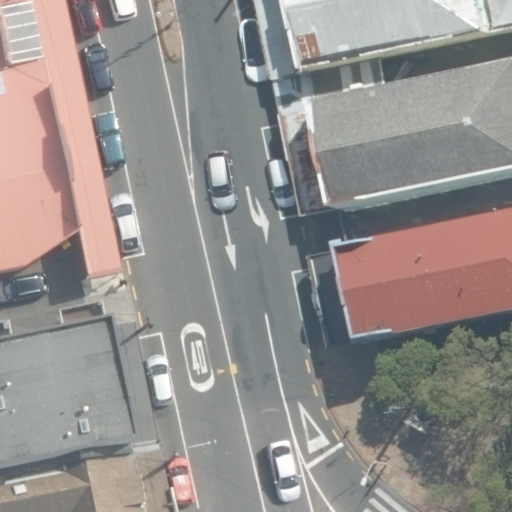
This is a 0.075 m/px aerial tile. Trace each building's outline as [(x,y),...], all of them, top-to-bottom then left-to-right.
[(60,0),(0,0),(0,277),(19,273),(73,238),(92,290),(102,286),(125,280),(94,148),(60,0)] [(511,0),(259,0),(277,82),(394,58),(511,33),(511,0)] [(394,58),(277,82),(310,224),(511,179),(511,65),(399,86),(394,58)] [(511,215),(317,257),(337,350),(511,312),(511,215)] [(0,483),(150,451),(152,450),(140,391),(126,327),(0,353),(0,483)] [(164,511),(150,451),(0,483),(0,511),(164,511)]
